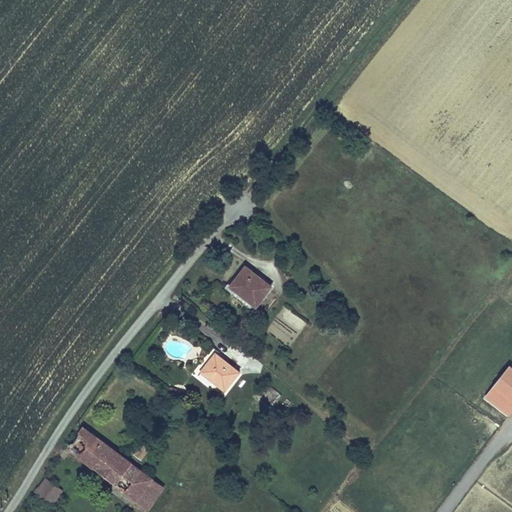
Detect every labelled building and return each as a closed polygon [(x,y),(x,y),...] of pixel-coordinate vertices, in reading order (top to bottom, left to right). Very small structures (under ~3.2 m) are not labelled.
[(245,267),(229,287),(256,309),(272,288),(245,267)] [(241,373),(215,353),(204,367),(216,377),(211,383),(224,393),(241,373)] [(508,418),(511,412),(511,369),(508,366),(483,398),(508,418)] [(216,377),(204,367),(199,374),(211,383),(216,377)] [(152,480),(82,428),(66,450),(136,502),(152,480)] [(142,460),(149,449),(141,444),(134,455),(142,460)] [(63,491),(46,478),(34,494),(51,507),(63,491)] [(148,511),(164,489),(152,480),(136,502),(148,511)]
